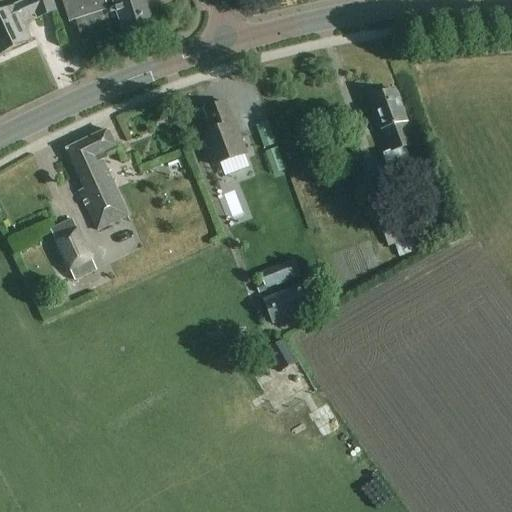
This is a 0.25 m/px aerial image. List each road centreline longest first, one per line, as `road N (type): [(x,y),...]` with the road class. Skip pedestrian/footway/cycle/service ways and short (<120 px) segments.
road 1 (secondary): [(0,138),(225,45)]
road 2 (secondary): [(225,45),(454,0)]
